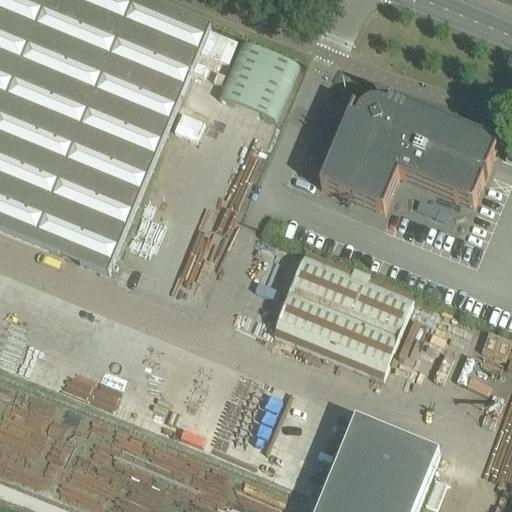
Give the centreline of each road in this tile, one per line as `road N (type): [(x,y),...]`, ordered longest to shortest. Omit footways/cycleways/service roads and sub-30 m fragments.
road 1 (unknown): [(206,330),(511,459)]
road 2 (unknown): [(0,247),(206,330)]
road 3 (unknown): [(270,200),(206,330)]
